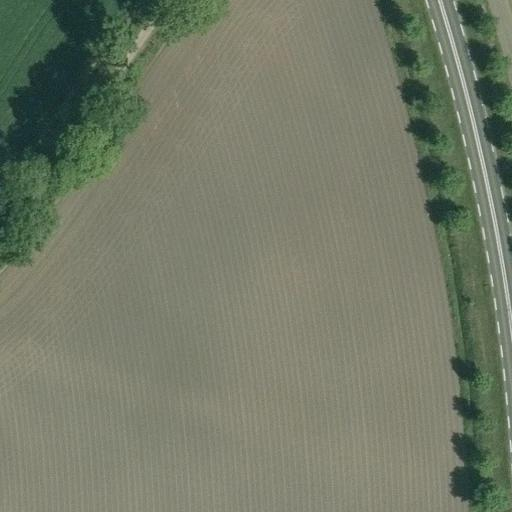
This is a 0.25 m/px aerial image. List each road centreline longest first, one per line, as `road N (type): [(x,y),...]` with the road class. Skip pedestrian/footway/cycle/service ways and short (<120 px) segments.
road 1 (primary): [(439,0),(479,150),(511,332)]
road 2 (residential): [(0,239),(166,0)]
